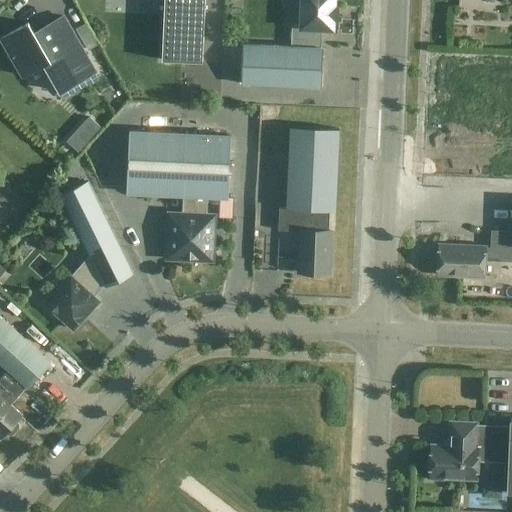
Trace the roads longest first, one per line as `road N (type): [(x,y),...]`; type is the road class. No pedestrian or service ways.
road 1 (unclassified): [(8,511),(145,362),(183,332),(381,331)]
road 2 (unclassified): [(393,0),(381,331)]
road 3 (unclassified): [(381,331),(373,511)]
road 4 (unclassified): [(381,331),(511,337)]
